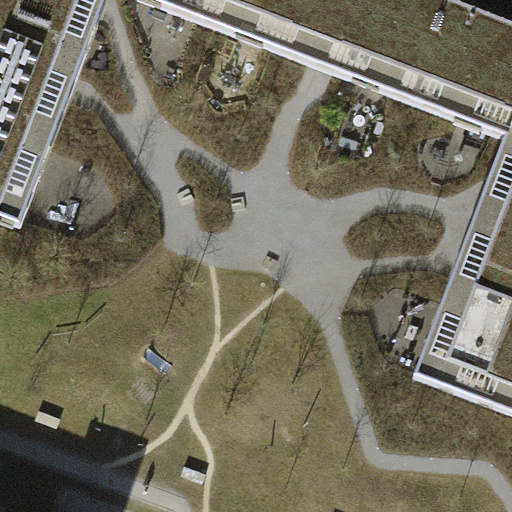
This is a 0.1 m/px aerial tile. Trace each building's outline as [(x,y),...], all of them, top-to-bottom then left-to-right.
[(100,0),(0,0),(0,221),(14,227),(100,0)] [(128,0),(190,23),(198,0),(128,0)] [(408,106),(448,0),(198,0),(190,23),(408,106)] [(497,140),(511,145),(511,3),(502,0),(448,0),(408,106),(497,140)] [(511,420),(511,145),(497,140),(405,380),(511,420)]
